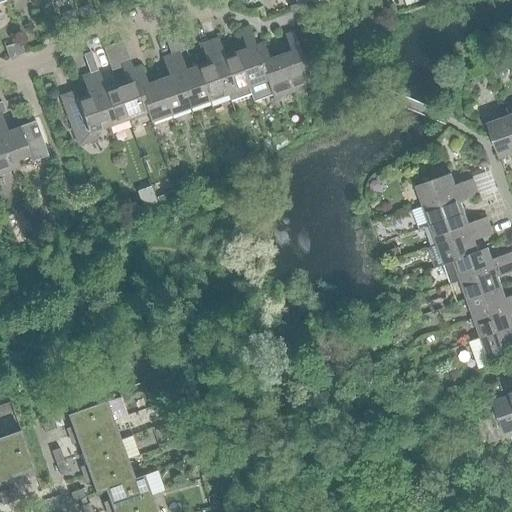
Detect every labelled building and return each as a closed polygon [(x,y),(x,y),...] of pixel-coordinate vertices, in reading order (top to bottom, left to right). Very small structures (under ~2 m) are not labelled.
[(119,11),(118,9),(115,1),(98,8),(100,15),(101,18),(119,11)] [(90,7),(77,11),(81,21),(93,17),(90,7)] [(72,13),(62,16),(65,27),(76,23),(72,13)] [(253,47),(254,46),(247,28),(238,32),(244,50),(233,54),(246,90),(265,83),(266,82),(253,47)] [(289,52),(279,55),(291,92),(311,85),(292,33),(284,36),(289,52)] [(247,94),(246,90),(233,54),(223,58),(216,39),(208,42),(227,96),(229,100),(235,103),(244,100),(247,94)] [(196,68),(208,103),(227,96),(208,42),(199,45),(206,64),(196,68)] [(253,47),(266,82),(265,83),(271,99),(291,92),(279,55),(267,59),(262,44),(254,46),(253,47)] [(170,57),(189,110),(208,103),(196,68),(185,72),(178,53),(170,57)] [(189,110),(170,57),(161,60),(168,78),(157,82),(170,117),(189,110)] [(148,114),(132,70),(133,70),(129,60),(119,64),(125,82),(114,85),(128,122),(147,115),(148,114)] [(148,114),(147,115),(150,124),(170,117),(157,82),(147,85),(140,67),(133,70),(132,70),(148,114)] [(108,129),(128,122),(114,85),(104,89),(98,72),(89,75),(108,129)] [(87,136),(108,129),(89,75),(80,78),(86,96),(74,100),(75,103),(62,107),(71,131),(84,127),(87,136)] [(485,122),(491,139),(498,157),(511,153),(511,156),(511,131),(506,115),(485,122)] [(0,116),(0,141),(10,170),(46,157),(34,122),(6,132),(0,116)] [(0,174),(10,170),(0,141),(0,174)] [(415,187),(422,206),(474,187),(471,180),(454,186),(449,174),(415,187)] [(477,196),(474,187),(422,206),(429,225),(464,213),(460,203),(477,196)] [(175,191),(156,198),(158,205),(177,199),(175,191)] [(25,206),(26,208),(35,232),(49,227),(40,203),(39,201),(25,206)] [(468,224),(464,213),(429,225),(436,245),(488,226),(485,218),(468,224)] [(491,235),(488,226),(436,245),(443,264),(452,261),(452,260),(478,253),(478,252),(474,241),(491,235)] [(34,238),(31,231),(24,234),(26,241),(34,238)] [(390,259),(400,256),(397,248),(387,252),(390,259)] [(452,260),(452,261),(459,281),(511,262),(509,254),(491,260),(487,248),(478,252),(478,253),(452,260)] [(511,263),(511,262),(459,281),(467,301),(501,288),(497,277),(511,271),(511,263)] [(501,288),(467,301),(473,319),(511,305),(511,296),(505,299),(501,288)] [(511,305),(473,319),(480,339),(511,326),(511,317),(511,315),(511,305)] [(490,358),(493,357),(511,350),(511,326),(480,339),(471,342),(479,366),(491,362),(490,358)] [(511,393),(511,394),(511,396),(493,402),(505,434),(511,431),(511,393)] [(67,429),(70,437),(113,422),(105,401),(66,415),(70,428),(67,429)] [(59,418),(52,420),(55,428),(62,426),(59,418)] [(40,425),(43,433),(55,428),(52,420),(40,425)] [(119,440),(113,422),(70,437),(72,445),(76,443),(80,454),(119,440)] [(34,471),(19,431),(0,437),(0,447),(12,479),(26,474),(27,478),(34,475),(33,471),(34,471)] [(127,460),(119,440),(80,454),(84,466),(80,467),(83,476),(127,460)] [(0,483),(12,479),(0,447),(0,483)] [(63,461),(58,449),(50,452),(54,464),(63,461)] [(133,478),(127,460),(83,476),(86,483),(90,482),(94,494),(103,490),(133,479),(133,478)] [(54,464),(59,476),(67,473),(63,461),(54,464)] [(104,503),(107,511),(150,496),(143,475),(133,478),(133,479),(103,490),(107,501),(104,503)] [(6,492),(10,504),(18,501),(14,489),(6,492)] [(72,502),(77,500),(84,497),(81,489),(69,493),(72,502)] [(0,493),(0,501),(2,506),(10,504),(6,492),(0,493)] [(155,511),(150,496),(107,511),(106,511),(155,511)] [(80,506),(82,511),(91,511),(89,503),(80,506)]
